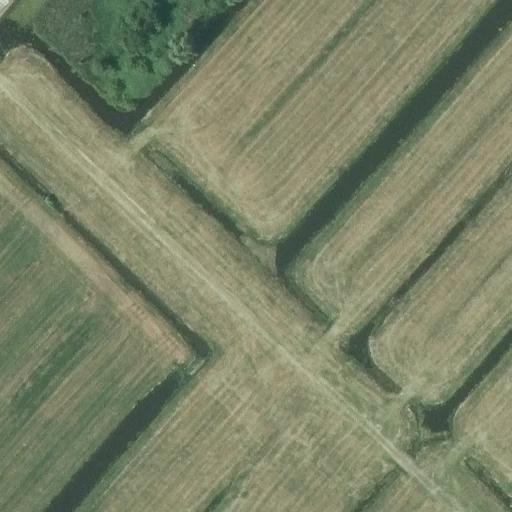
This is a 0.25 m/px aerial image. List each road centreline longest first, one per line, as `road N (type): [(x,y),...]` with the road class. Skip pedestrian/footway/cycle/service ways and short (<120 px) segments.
road 1 (track): [(252,417),(0,179)]
road 2 (track): [(303,367),(101,176),(148,133)]
road 3 (track): [(455,511),(372,433),(425,367)]
road 4 (track): [(372,433),(303,367),(351,312)]
road 5 (track): [(101,176),(0,80)]
